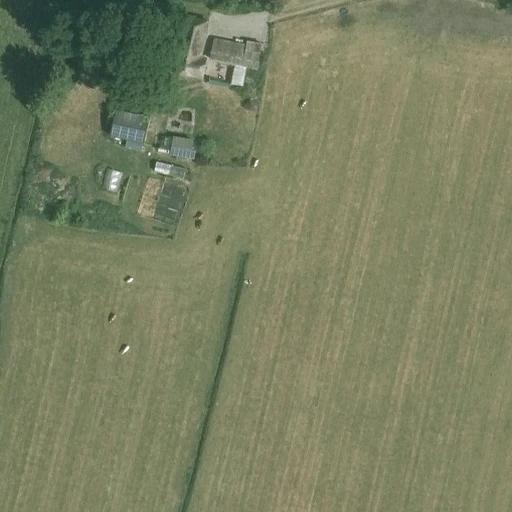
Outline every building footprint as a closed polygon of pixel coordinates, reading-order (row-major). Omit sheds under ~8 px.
[(185,17),(174,71),(203,77),(207,58),(200,57),(208,22),(185,17)] [(211,60),(236,65),(233,86),(256,90),(259,70),(257,69),(262,44),(248,41),(248,44),(214,39),(211,60)] [(117,110),(111,136),(127,140),(128,140),(145,144),(151,117),(117,110)] [(193,140),(174,137),(171,155),(190,158),(193,140)] [(141,152),(143,143),(128,140),(127,140),(125,148),(141,152)]
